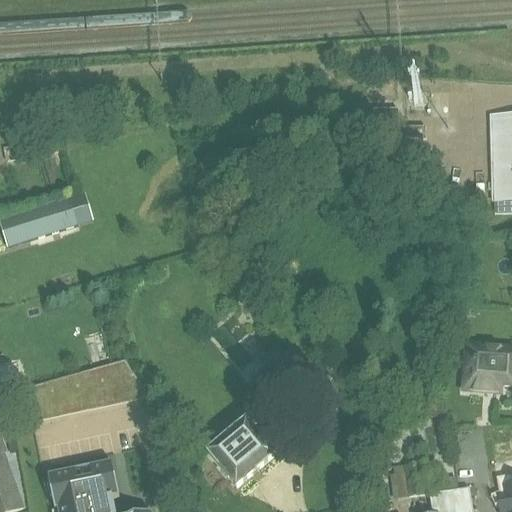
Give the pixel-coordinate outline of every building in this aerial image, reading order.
[(375,143),(381,143),(397,143),(397,113),(375,113),(375,143)] [(511,117),(491,118),(494,203),(494,216),(511,215),(511,117)] [(426,128),(406,128),(406,140),(426,140),(426,128)] [(0,249),(93,223),(85,196),(0,221),(0,249)] [(511,357),(485,355),(484,368),(470,366),(470,371),(465,371),(464,388),(468,388),(467,395),(487,396),(488,395),(495,396),(495,397),(501,398),(502,392),(511,392),(511,357)] [(300,402),(318,386),(293,358),(275,375),(300,402)] [(124,367),(18,397),(22,419),(35,417),(37,428),(149,404),(124,367)] [(0,394),(24,388),(21,373),(0,378),(0,394)] [(0,420),(20,415),(14,394),(0,397),(0,420)] [(285,447),(270,430),(259,439),(246,424),(209,456),(238,490),(274,459),(273,458),(285,447)] [(0,511),(20,511),(26,510),(0,441),(0,440),(0,511)] [(426,497),(421,464),(404,468),(394,469),(395,476),(390,477),(393,502),(426,497)] [(110,511),(108,501),(119,499),(112,465),(63,475),(66,488),(51,491),(55,511),(71,509),(71,511),(110,511)] [(466,476),(465,487),(481,488),(482,477),(466,476)] [(511,511),(511,477),(498,480),(501,498),(506,497),(508,511),(511,511)] [(471,511),(468,490),(458,492),(456,479),(435,482),(437,496),(428,497),(430,511),(471,511)]
